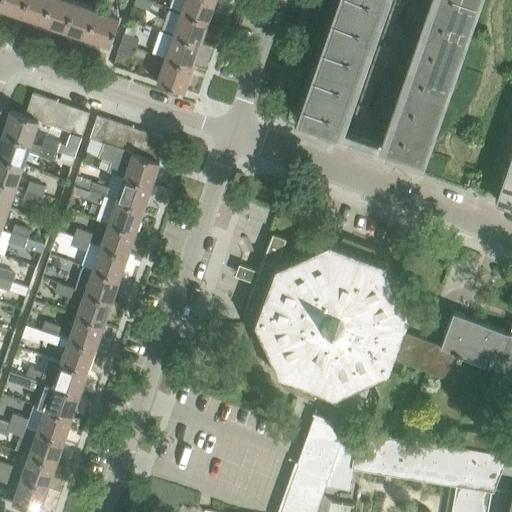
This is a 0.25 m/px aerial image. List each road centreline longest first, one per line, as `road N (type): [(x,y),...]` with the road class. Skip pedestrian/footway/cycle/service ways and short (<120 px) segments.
road 1 (unclassified): [(105,511),(232,133)]
road 2 (residential): [(511,238),(232,133)]
road 3 (residential): [(232,133),(0,54)]
road 4 (unclassified): [(232,133),(278,0)]
